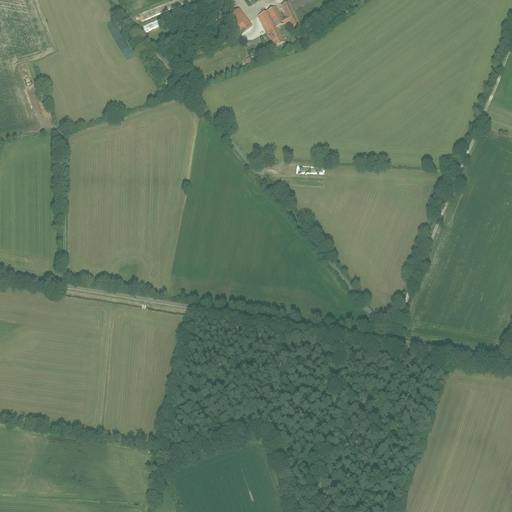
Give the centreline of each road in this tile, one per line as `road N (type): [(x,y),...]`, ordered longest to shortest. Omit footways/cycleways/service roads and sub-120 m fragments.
road 1 (residential): [(388,340),(112,0)]
road 2 (residential): [(388,340),(0,275)]
road 3 (track): [(511,45),(391,341)]
road 4 (track): [(334,511),(316,495),(347,333)]
road 5 (residential): [(511,362),(388,340)]
